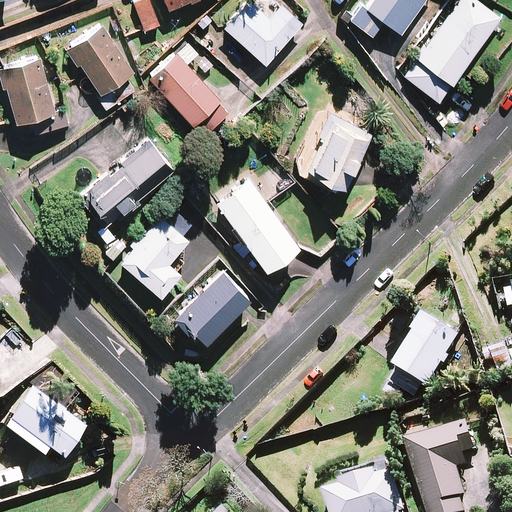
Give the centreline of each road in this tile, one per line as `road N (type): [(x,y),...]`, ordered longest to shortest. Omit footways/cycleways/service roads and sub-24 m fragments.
road 1 (residential): [(195,436),(511,129)]
road 2 (residential): [(0,227),(92,335),(195,436)]
